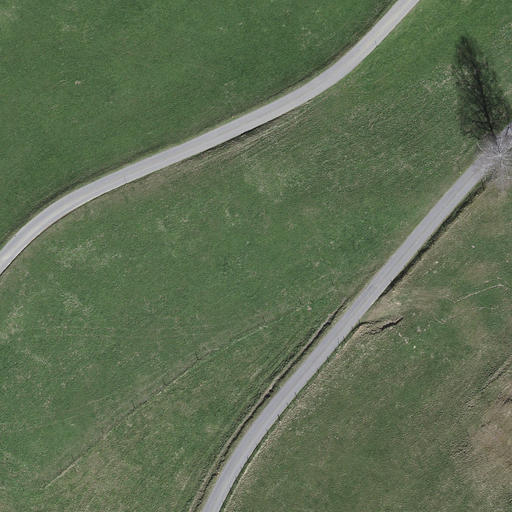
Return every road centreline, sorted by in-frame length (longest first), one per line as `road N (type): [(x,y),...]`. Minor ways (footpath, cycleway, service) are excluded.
road 1 (unclassified): [(411,0),(364,53),(217,144),(29,226),(0,260)]
road 2 (unclassified): [(210,511),(239,454),(511,136)]
